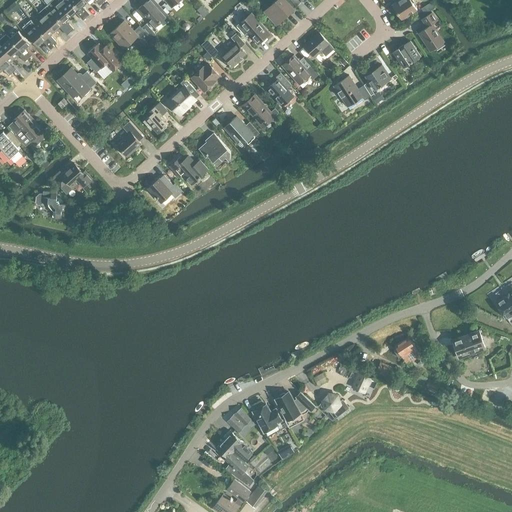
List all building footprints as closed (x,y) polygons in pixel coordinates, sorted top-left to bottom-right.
[(56,0),(52,0),(47,5),(71,32),(74,29),(66,20),(71,16),(56,0)] [(56,0),(71,16),(75,12),(83,20),(87,17),(71,0),(56,0)] [(71,0),(87,17),(90,14),(82,6),(87,1),(85,0),(71,0)] [(147,0),(138,9),(154,27),(168,15),(153,0),(147,0)] [(286,11),(291,7),(284,0),(277,0),(271,6),(272,7),(267,12),(276,23),(288,12),(286,11)] [(399,0),(392,5),(402,19),(417,9),(410,0),(399,0)] [(431,1),(421,8),(425,13),(435,6),(431,1)] [(15,2),(10,7),(15,12),(20,7),(15,2)] [(55,30),(59,26),(67,35),(71,32),(47,5),(39,13),(43,17),(55,30)] [(202,5),(197,9),(204,16),(209,12),(202,5)] [(419,33),(424,40),(431,51),(444,42),(432,24),(437,20),(432,12),(422,19),(428,27),(420,33),(419,32),(419,33)] [(240,23),(240,24),(238,26),(245,34),(247,32),(258,44),(270,33),(252,13),(240,23)] [(50,35),(55,30),(43,17),(35,24),(53,44),(56,41),(50,35)] [(31,20),(22,27),(38,45),(43,41),(51,49),(55,46),(53,44),(35,24),(31,20)] [(110,33),(117,40),(124,49),(138,36),(144,43),(150,37),(142,28),(140,26),(134,31),(124,20),(110,33)] [(147,23),(142,28),(150,37),(151,38),(156,34),(147,23)] [(19,31),(10,38),(28,58),(32,55),(26,48),(31,44),(19,31)] [(320,32),(310,40),(304,46),(314,57),(321,51),(326,56),(334,48),(320,32)] [(244,42),(243,40),(236,33),(231,37),(236,42),(221,55),(223,57),(223,58),(225,61),(226,61),(229,64),(229,65),(230,66),(230,65),(232,67),(239,61),(238,61),(246,53),(240,46),(244,42)] [(28,58),(10,38),(6,34),(0,39),(0,43),(2,45),(14,59),(19,55),(25,61),(28,58)] [(214,56),(220,50),(208,37),(202,43),(214,56)] [(416,50),(410,41),(393,52),(399,61),(401,60),(406,67),(419,58),(414,51),(416,50)] [(123,61),(108,44),(101,50),(96,45),(88,53),(92,58),(87,62),(96,72),(106,64),(113,71),(123,61)] [(9,63),(14,59),(2,45),(0,47),(0,59),(12,73),(15,70),(9,63)] [(208,51),(203,56),(208,60),(212,56),(208,51)] [(307,69),(294,55),(282,65),(299,84),(309,76),(312,80),(319,74),(311,65),(307,69)] [(344,58),(340,61),(345,66),(348,63),(344,58)] [(12,73),(0,59),(0,71),(3,69),(9,76),(12,73)] [(204,69),(203,67),(192,76),(205,90),(215,81),(214,79),(219,75),(210,64),(204,69)] [(391,78),(382,64),(365,75),(375,90),(387,82),(386,81),(391,78)] [(78,75),(71,68),(58,80),(78,102),(84,96),(83,95),(97,82),(87,71),(82,75),(81,74),(79,74),(78,75)] [(273,86),(271,84),(267,88),(280,104),(285,100),(287,102),(294,96),(288,89),(292,85),(281,72),(276,77),(279,80),(273,86)] [(132,75),(127,79),(132,84),(136,79),(132,75)] [(350,76),(349,75),(334,85),(342,97),(343,96),(349,105),(362,96),(365,100),(371,96),(364,85),(358,89),(350,76)] [(196,99),(192,95),(197,91),(185,78),(181,82),(185,87),(168,101),(180,114),(186,109),(185,108),(196,99)] [(380,91),(372,96),(376,103),(384,98),(380,91)] [(271,112),(255,94),(243,105),(261,125),(273,115),(274,117),(279,112),(275,108),(271,112)] [(62,108),(68,103),(63,98),(58,103),(62,108)] [(143,121),(150,129),(151,130),(153,128),(158,133),(167,125),(162,120),(164,119),(161,116),(167,110),(160,102),(148,112),(150,115),(143,121)] [(16,134),(15,134),(22,143),(23,142),(26,145),(43,130),(24,110),(13,120),(14,121),(9,125),(16,134)] [(169,123),(173,120),(166,113),(163,116),(169,123)] [(245,126),(236,116),(225,126),(241,145),(253,135),(255,137),(260,133),(250,122),(245,126)] [(125,125),(131,132),(117,145),(127,156),(142,143),(137,138),(142,134),(129,121),(125,125)] [(22,143),(15,134),(11,130),(6,134),(3,131),(0,134),(0,146),(2,149),(0,150),(0,153),(6,161),(10,157),(15,162),(22,155),(18,151),(19,149),(18,147),(22,143)] [(209,138),(210,139),(199,149),(206,156),(208,155),(213,161),(219,156),(222,159),(229,160),(230,159),(231,151),(214,133),(209,138)] [(184,160),(181,156),(170,166),(179,176),(182,173),(192,184),(204,173),(208,169),(200,160),(196,163),(193,160),(191,162),(187,158),(189,156),(184,160)] [(45,158),(41,162),(46,168),(50,164),(45,158)] [(67,193),(73,188),(79,182),(88,193),(98,184),(86,172),(84,174),(75,163),(55,180),(67,193)] [(159,179),(159,178),(149,187),(162,202),(171,193),(176,198),(183,191),(174,181),(175,183),(173,185),(164,175),(159,179)] [(37,196),(36,202),(38,204),(41,204),(43,202),(49,203),(49,205),(53,211),(56,211),(55,217),(67,218),(68,209),(66,209),(66,204),(63,204),(63,200),(60,197),(57,197),(57,193),(52,193),(52,191),(43,190),(43,194),(40,193),(37,196)] [(496,304),(505,316),(508,317),(511,313),(511,289),(497,300),(496,304)] [(452,340),(459,357),(485,347),(479,330),(452,340)] [(420,355),(419,354),(407,336),(394,344),(396,347),(393,349),(398,357),(401,355),(407,363),(420,355)] [(379,363),(376,370),(389,376),(392,368),(379,363)] [(322,373),(313,378),(318,386),(327,381),(322,373)] [(359,374),(354,386),(364,391),(369,378),(359,374)] [(426,386),(430,388),(429,390),(436,393),(439,385),(428,380),(426,386)] [(458,392),(446,387),(444,394),(456,398),(458,392)] [(309,411),(314,406),(300,392),(295,398),(296,399),(295,400),(293,401),(292,400),(289,401),(285,394),(282,394),(279,396),(278,398),(275,399),(286,420),(299,413),(303,410),(305,407),(309,411)] [(329,394),(323,400),(322,401),(316,407),(328,418),(329,417),(333,419),(348,407),(344,401),(339,403),(337,396),(329,394)] [(270,412),(265,405),(263,406),(261,405),(256,408),(255,410),(253,412),(264,432),(277,424),(276,423),(281,420),(275,409),(270,412)] [(251,419),(242,407),(234,414),(227,421),(239,431),(251,419)] [(231,432),(222,441),(244,461),(252,452),(242,443),(243,442),(231,432)] [(222,441),(217,447),(231,461),(226,468),(249,485),(253,480),(243,471),(248,466),(244,461),(222,441)] [(235,503),(223,494),(213,508),(218,511),(234,511),(240,506),(239,505),(243,501),(250,491),(234,479),(227,489),(239,497),(235,503)] [(259,484),(246,501),(255,508),(268,491),(259,484)]
